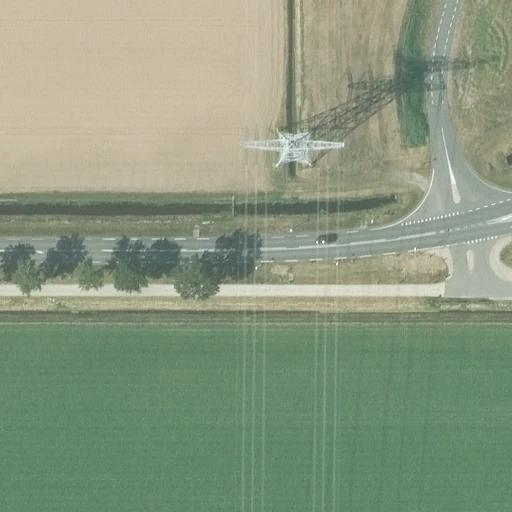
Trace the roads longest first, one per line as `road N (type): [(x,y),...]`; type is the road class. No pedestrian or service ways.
road 1 (secondary): [(449,231),(260,249),(0,251)]
road 2 (unclassified): [(448,167),(435,92),(450,0)]
